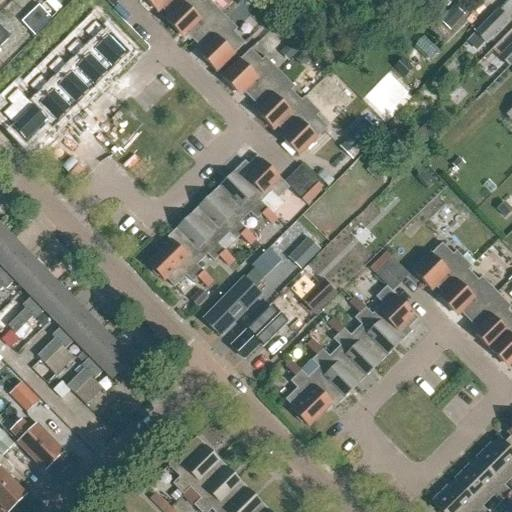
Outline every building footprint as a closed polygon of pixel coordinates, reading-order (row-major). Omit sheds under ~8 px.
[(142,0),(156,14),(160,10),(163,14),(177,0),(142,0)] [(177,0),(163,14),(167,17),(163,21),(181,39),(185,36),(193,43),(221,15),(206,0),(203,4),(199,0),(177,0)] [(479,21),(494,6),(488,0),(479,0),(469,11),(479,21)] [(32,34),(50,18),(38,6),(21,23),(32,34)] [(485,43),(507,21),(497,11),(475,34),(485,43)] [(236,30),(221,15),(193,43),(200,51),(196,55),(215,73),(244,45),(233,34),(236,30)] [(105,33),(95,23),(85,34),(91,40),(83,47),(82,49),(106,73),(107,74),(120,61),(119,60),(122,57),(123,57),(124,56),(125,57),(127,55),(105,33)] [(459,33),(448,23),(436,36),(446,46),(459,33)] [(0,48),(11,38),(0,26),(0,48)] [(82,49),(83,47),(77,41),(66,52),(72,58),(65,65),(64,67),(88,91),(89,92),(102,79),(101,78),(106,73),(82,49)] [(288,63),(299,52),(290,43),(279,54),(288,63)] [(509,67),(511,64),(511,44),(499,57),(509,67)] [(242,94),(250,101),(278,73),(264,58),(260,62),(249,50),(220,79),(239,98),(242,94)] [(303,55),(296,62),(300,67),(306,67),(311,62),(303,55)] [(64,67),(65,65),(59,59),(48,70),(54,76),(46,83),(45,85),(70,109),(70,110),(84,97),(83,97),(88,91),(64,67)] [(279,131),(307,102),(303,98),(300,102),(290,92),(293,88),(278,73),(250,101),(257,109),(254,113),(272,131),(276,128),(279,131)] [(45,85),(46,83),(40,77),(29,88),(36,94),(28,101),(27,103),(46,122),(52,128),(65,115),(64,115),(70,109),(45,85)] [(27,103),(28,101),(17,90),(6,101),(12,106),(3,115),(13,125),(11,128),(26,143),(39,130),(38,129),(46,122),(27,103)] [(319,114),(307,102),(279,131),(283,135),(279,138),(298,157),(327,128),(316,117),(319,114)] [(366,121),(339,147),(352,161),(379,134),(366,121)] [(288,189),(256,157),(247,166),(244,163),(232,175),(260,203),(270,193),(277,200),(288,189)] [(457,172),(464,165),(458,159),(451,165),(457,172)] [(373,164),(366,172),(377,183),(384,175),(373,164)] [(276,220),(260,203),(232,175),(210,196),(239,225),(249,214),(256,221),(261,216),(271,226),(276,220)] [(322,189),(317,184),(301,201),(306,206),(322,189)] [(239,225),(210,196),(189,217),(217,246),(228,235),(234,242),(239,237),(249,247),(255,241),(239,225)] [(505,219),(511,211),(511,210),(504,203),(496,211),(505,219)] [(234,262),(217,246),(189,217),(166,239),(170,243),(196,267),(206,256),(213,263),(218,258),(228,268),(234,262)] [(0,252),(12,241),(0,228),(0,252)] [(145,265),(165,246),(159,239),(139,258),(145,265)] [(321,251),(308,239),(289,259),(301,271),(321,251)] [(0,282),(27,256),(12,241),(0,252),(0,268),(0,269),(0,282)] [(196,267),(170,243),(147,265),(163,282),(165,281),(173,289),(185,277),(192,284),(197,279),(206,289),(212,284),(196,267)] [(452,256),(441,245),(412,273),(431,291),(434,288),(437,291),(466,263),(455,252),(452,256)] [(374,275),(390,259),(385,254),(369,270),(374,275)] [(42,271),(27,256),(0,282),(0,284),(3,287),(5,290),(14,282),(22,291),(42,271)] [(471,268),(466,263),(437,291),(441,295),(438,299),(456,317),(460,314),(467,321),(495,293),(481,278),(477,281),(467,271),(471,268)] [(253,289),(264,279),(254,270),(244,280),(245,280),(253,289)] [(28,314),(57,286),(42,271),(22,291),(30,299),(22,307),(24,310),(28,314)] [(243,306),(257,293),(253,289),(245,280),(204,320),(217,333),(233,317),(236,318),(237,319),(247,310),(243,306)] [(314,315),(336,294),(322,280),(300,300),(314,315)] [(52,320),(71,301),(57,286),(28,314),(32,317),(34,320),(43,312),(52,320)] [(381,305),(371,316),(399,344),(411,333),(408,329),(417,320),(386,288),(375,299),(381,305)] [(271,308),(231,347),(244,360),(260,345),(263,346),(264,346),(273,337),(286,323),(279,315),(297,297),(288,289),(271,307),(271,308)] [(197,309),(207,299),(199,291),(190,301),(197,309)] [(510,308),(495,293),(467,321),(475,329),(471,332),(489,350),(511,327),(511,316),(507,311),(510,308)] [(399,344),(371,316),(354,299),(349,305),(358,315),(353,320),(360,327),(350,337),(378,366),(399,344)] [(58,344),(86,316),(71,301),(52,320),(59,328),(51,337),(54,340),(58,344)] [(9,303),(0,312),(0,319),(7,326),(11,323),(20,314),(17,311),(9,303)] [(24,310),(16,319),(23,326),(32,317),(28,314),(24,310)] [(81,351),(101,331),(86,316),(58,344),(61,347),(64,350),(73,342),(81,351)] [(12,322),(7,327),(14,335),(23,326),(16,319),(12,322)] [(378,366),(350,337),(333,320),(327,326),(337,336),(332,341),(339,348),(328,358),(357,387),(378,366)] [(511,327),(489,350),(507,368),(510,365),(511,367),(511,327)] [(87,374),(116,346),(101,331),(81,351),(89,358),(80,367),(84,370),(87,374)] [(61,347),(58,344),(54,340),(45,349),(52,356),(61,347)] [(357,387),(328,358),(312,341),(306,347),(316,357),(311,362),(317,369),(307,379),(331,406),(334,409),(357,387)] [(131,362),(116,346),(87,374),(91,378),(94,380),(102,372),(111,381),(131,362)] [(44,365),(52,356),(45,349),(36,358),(44,365)] [(308,428),(331,406),(307,379),(290,362),(284,368),(294,378),(289,383),(296,390),(284,401),(293,410),(291,411),(308,428)] [(82,387),(91,378),(87,374),(84,370),(75,379),(82,387)] [(102,389),(94,380),(91,378),(82,387),(73,395),(84,407),(102,389)] [(73,395),(82,387),(75,379),(66,388),(73,395)] [(29,414),(39,404),(20,384),(9,394),(29,414)] [(30,433),(20,422),(9,432),(19,443),(18,445),(44,473),(63,455),(36,427),(30,433)] [(14,446),(0,430),(0,455),(2,458),(14,446)] [(190,490),(218,461),(196,439),(167,467),(179,479),(172,486),(183,497),(190,490)] [(511,451),(504,443),(501,440),(493,447),(490,444),(474,459),(478,463),(504,486),(511,478),(511,451)] [(209,511),(211,511),(239,482),(218,461),(190,490),(200,500),(193,507),(197,511),(209,511)] [(511,494),(504,486),(478,463),(472,469),(468,465),(453,480),(456,484),(482,508),(493,497),(500,504),(505,499),(511,506),(511,494)] [(0,507),(4,511),(9,511),(26,497),(0,470),(0,507)] [(251,511),(260,504),(239,482),(211,511),(251,511)] [(486,511),(482,508),(456,484),(450,490),(446,487),(431,502),(435,506),(434,506),(439,511),(486,511)] [(150,500),(162,511),(167,511),(170,510),(155,495),(150,500)]
